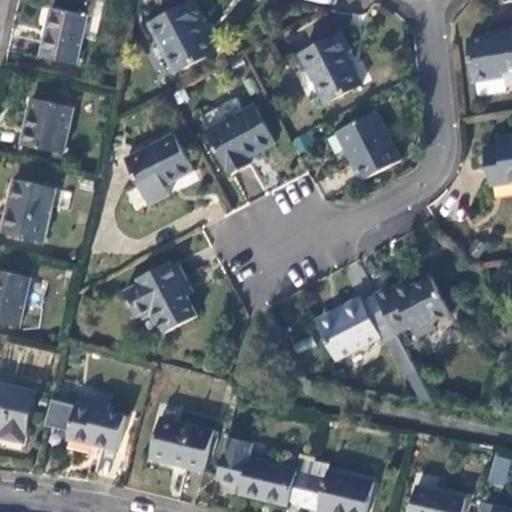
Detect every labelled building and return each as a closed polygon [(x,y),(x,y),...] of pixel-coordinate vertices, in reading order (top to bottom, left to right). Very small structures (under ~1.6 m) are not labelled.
[(195,4),(150,26),(175,73),(212,54),(199,27),(204,23),(195,4)] [(87,15),(52,8),(42,58),(77,66),(87,15)] [(511,29),(487,34),(488,39),(511,35),(511,29)] [(342,35),(303,56),(328,104),(363,87),(347,53),(350,50),(342,35)] [(511,35),(488,39),(469,43),(478,98),(507,93),(506,85),(511,83),(511,35)] [(73,108),(33,99),(23,146),(63,154),(73,108)] [(257,108),(209,134),(228,170),(230,169),(234,177),(253,168),(250,161),(277,147),(257,108)] [(377,113),(344,131),(360,161),(356,163),(365,181),(400,161),(377,113)] [(360,161),(344,131),(340,132),(356,163),(360,161)] [(174,133),(125,159),(149,204),(169,194),(165,187),(194,172),(174,133)] [(511,136),(511,137),(511,140),(511,145),(499,147),(485,150),(491,187),(511,184),(511,136)] [(511,145),(511,140),(511,137),(497,140),(499,147),(511,145)] [(56,190),(15,180),(4,234),(45,243),(56,190)] [(468,236),(461,230),(456,236),(464,243),(468,236)] [(134,319),(136,317),(149,312),(156,326),(162,336),(194,320),(184,299),(176,282),(184,278),(177,262),(168,267),(166,264),(133,280),(136,286),(122,294),(134,319)] [(31,278),(0,271),(0,323),(20,328),(31,278)] [(192,295),(184,278),(176,282),(184,299),(192,295)] [(392,327),(396,334),(410,326),(416,337),(435,328),(433,322),(449,313),(431,278),(413,286),(396,295),(393,288),(392,287),(376,295),(392,327)] [(396,295),(413,286),(409,280),(393,288),(396,295)] [(392,327),(376,295),(362,302),(361,298),(344,307),(347,312),(319,327),(338,361),(380,339),(383,344),(387,342),(405,377),(416,372),(396,334),(392,327)] [(347,312),(344,307),(316,322),(319,327),(347,312)] [(149,312),(136,317),(138,322),(145,319),(150,329),(156,326),(149,312)] [(37,392),(0,384),(0,431),(6,433),(5,439),(27,444),(37,392)] [(126,417),(76,404),(69,439),(117,451),(126,417)] [(213,431),(161,419),(152,459),(203,472),(213,431)] [(253,442),(228,436),(218,478),(242,483),(240,493),(289,505),(290,502),(305,506),(312,475),(297,472),(298,469),(249,457),(253,442)] [(511,460),(497,457),(491,481),(507,485),(511,463),(511,460)] [(326,478),(312,475),(305,506),(318,509),(317,511),(367,511),(374,483),(328,472),(326,478)] [(461,511),(465,498),(417,486),(411,511),(461,511)]
